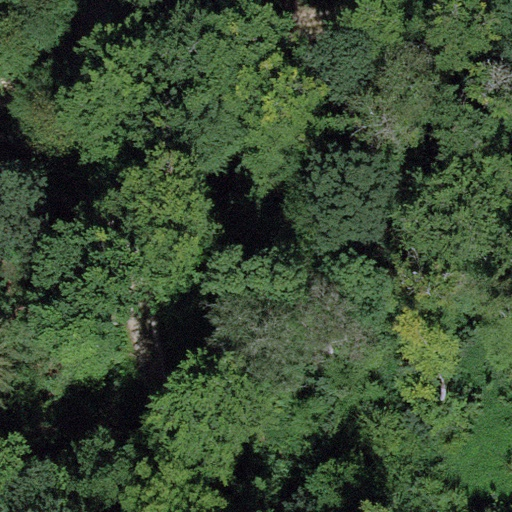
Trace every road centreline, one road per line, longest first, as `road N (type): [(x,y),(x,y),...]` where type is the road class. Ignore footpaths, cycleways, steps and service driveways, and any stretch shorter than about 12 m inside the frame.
road 1 (track): [(90,0),(152,511)]
road 2 (track): [(0,93),(102,76),(378,0)]
